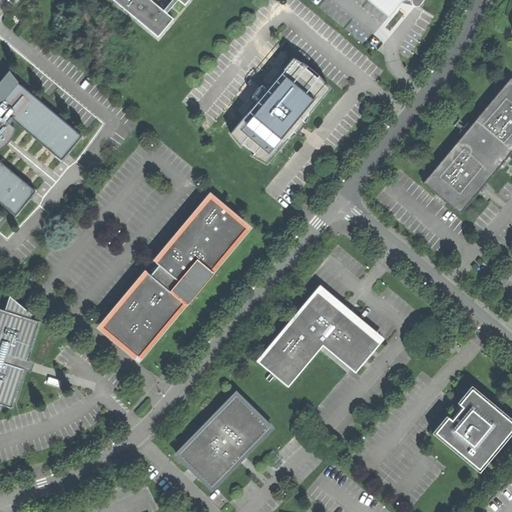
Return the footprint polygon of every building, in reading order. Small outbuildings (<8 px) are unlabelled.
[(113,0),(158,37),(173,19),(167,14),(178,0),(185,5),(189,0),(113,0)] [(394,9),(383,0),(374,0),(391,14),(394,9)] [(417,6),(420,4),(420,0),(383,0),(394,9),(401,0),(409,0),(411,0),(411,2),(412,4),(413,5),(415,6),(417,6)] [(261,96),(230,133),(233,138),(237,142),(241,146),(243,143),(255,153),(252,155),(256,158),(260,160),(267,164),(287,139),(291,137),(296,133),(305,123),(306,120),(308,116),(309,113),(329,88),(327,85),(323,80),(319,76),(317,79),(305,69),(307,66),(301,62),(293,58),(261,96)] [(63,149),(68,153),(83,136),(19,83),(20,82),(16,78),(17,76),(11,71),(0,83),(0,200),(16,214),(29,200),(31,197),(26,193),(32,186),(0,159),(0,137),(11,124),(14,120),(57,156),(63,149)] [(443,161),(424,184),(461,214),(479,193),(485,186),(487,183),(504,163),(506,160),(511,153),(511,79),(494,100),(486,110),(471,127),(464,136),(450,152),(443,161)] [(11,124),(0,137),(0,149),(5,146),(10,141),(14,135),(17,128),(11,124)] [(62,160),(68,153),(63,149),(57,156),(62,160)] [(37,191),(32,186),(26,193),(31,197),(37,191)] [(148,272),(102,327),(139,358),(184,303),(187,306),(189,304),(185,301),(182,299),(186,295),(189,291),(192,293),(247,228),(210,197),(156,263),(159,265),(151,275),(148,272)] [(319,288),(259,360),(289,386),(324,344),(357,371),(382,341),(349,314),(319,288)] [(0,308),(0,404),(11,408),(23,371),(25,365),(26,360),(39,322),(28,318),(29,313),(12,298),(7,311),(0,308)] [(448,418),(435,433),(479,470),(511,431),(511,424),(472,391),(460,405),(462,406),(457,411),(450,420),(448,418)] [(202,427),(177,454),(213,488),(238,462),(237,461),(241,456),(246,451),(248,453),(273,427),(237,392),(212,418),(213,419),(204,429),(202,427)]
